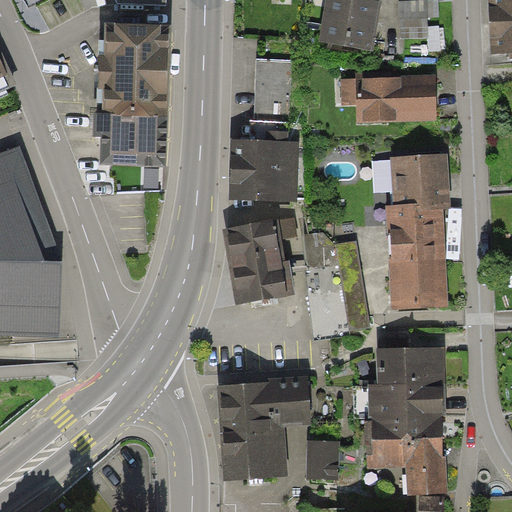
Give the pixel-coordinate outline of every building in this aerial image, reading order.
[(387,7),(352,0),(335,0),(328,38),(378,49),(387,7)] [(403,0),(404,35),(437,35),(437,0),(403,0)] [(511,0),(492,0),(496,58),(511,57),(511,0)] [(174,30),(105,29),(102,163),(171,165),(174,30)] [(258,59),(258,119),(293,119),(294,60),(258,59)] [(0,97),(15,90),(0,60),(0,97)] [(443,119),(441,79),(347,83),(348,109),(371,108),(372,121),(443,119)] [(0,336),(60,338),(63,255),(20,143),(0,150),(0,336)] [(301,145),(238,145),(238,202),(301,202),(301,145)] [(457,306),(450,210),(457,210),(454,156),(399,160),(402,209),(392,209),(399,310),(457,306)] [(284,220),(228,232),(244,305),(299,293),(284,220)] [(330,236),(308,238),(317,335),(369,330),(361,243),(339,245),(330,236)] [(452,355),(380,354),(378,470),(411,470),(411,497),(451,498),(452,355)] [(316,384),(223,390),(229,484),(291,480),(288,429),(319,427),(316,384)] [(311,475),(339,476),(340,437),(311,437),(311,475)]
